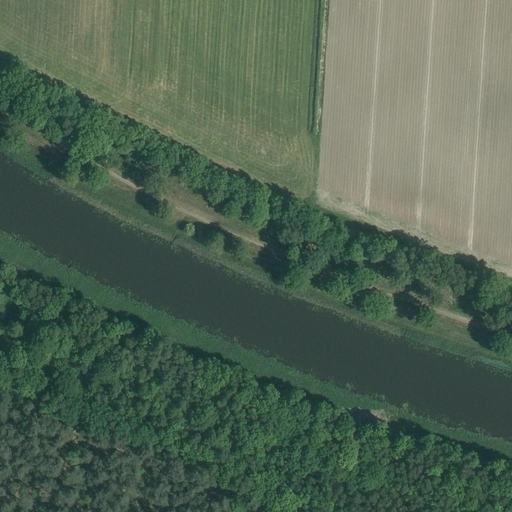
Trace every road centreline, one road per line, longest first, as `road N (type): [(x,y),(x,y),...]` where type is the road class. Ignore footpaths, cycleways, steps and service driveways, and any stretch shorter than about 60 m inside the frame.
road 1 (track): [(0,104),(233,226),(511,329)]
road 2 (track): [(0,360),(78,402),(341,511)]
